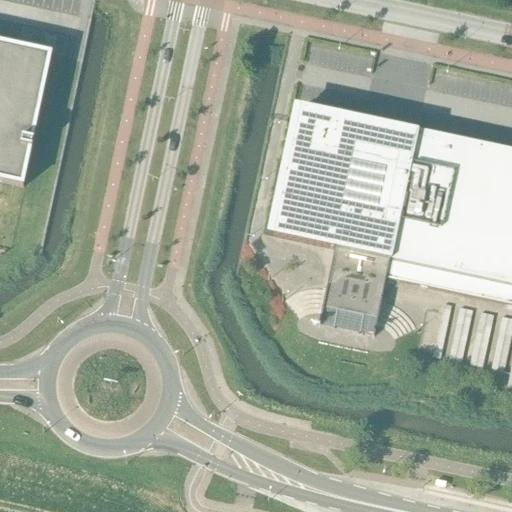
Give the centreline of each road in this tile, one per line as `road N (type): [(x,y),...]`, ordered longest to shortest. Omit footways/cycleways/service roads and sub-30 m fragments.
road 1 (tertiary): [(134,329),(204,0)]
road 2 (tertiary): [(177,0),(106,324)]
road 3 (tertiary): [(338,0),(511,36)]
road 4 (primary): [(152,432),(234,474),(308,490)]
road 5 (primary): [(308,490),(169,405)]
road 6 (primary): [(46,400),(61,429),(90,447),(123,448),(152,432)]
